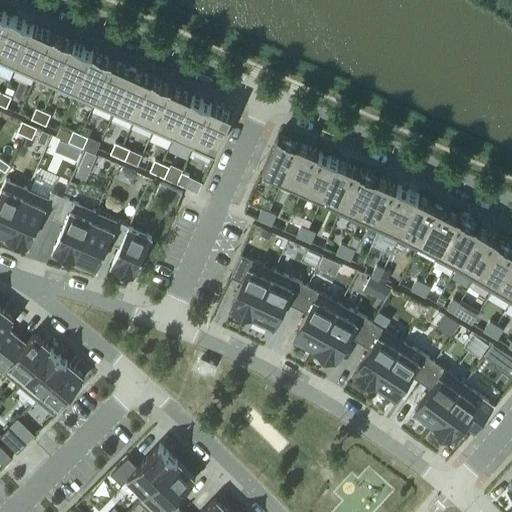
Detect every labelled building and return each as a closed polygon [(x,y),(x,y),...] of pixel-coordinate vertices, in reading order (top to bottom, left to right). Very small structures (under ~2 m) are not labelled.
[(0,9),(0,47),(14,15),(0,9)] [(0,74),(9,78),(14,68),(15,68),(34,24),(14,15),(0,47),(0,74)] [(34,24),(15,68),(34,77),(54,33),(34,24)] [(54,33),(34,77),(54,86),(74,42),(54,33)] [(74,42),(54,86),(74,95),(93,50),(74,42)] [(93,50),(74,95),(94,103),(113,59),(93,50)] [(113,59),(94,103),(113,112),(133,68),(113,59)] [(133,68),(113,112),(133,121),(153,77),(133,68)] [(153,77),(133,121),(153,130),(172,86),(153,77)] [(172,86),(153,130),(172,138),(192,94),(172,86)] [(11,95),(4,92),(0,100),(0,103),(6,106),(11,95)] [(192,94),(172,138),(192,147),(212,103),(192,94)] [(212,103),(192,147),(213,156),(233,112),(212,103)] [(44,109),(36,106),(31,117),(39,121),(44,109)] [(51,113),(44,109),(39,121),(46,124),(51,113)] [(25,134),(30,123),(22,119),(17,131),(25,134)] [(30,123),(25,134),(32,137),(37,126),(30,123)] [(81,132),(73,129),(68,140),(76,143),(81,132)] [(88,136),(81,132),(76,143),(83,147),(88,136)] [(299,142),(278,133),(261,172),(282,181),(299,142)] [(122,144),(115,141),(110,152),(118,155),(122,144)] [(282,181),(283,182),(285,177),(302,185),(300,190),(301,190),(319,151),(299,142),(282,181)] [(130,148),(122,144),(118,155),(125,159),(130,148)] [(301,190),(321,199),(339,159),(319,151),(301,190)] [(10,163),(0,156),(0,166),(5,170),(10,163)] [(162,162),(155,159),(150,170),(157,173),(162,162)] [(324,195),(342,203),(338,212),(339,212),(358,168),(339,159),(321,199),(322,199),(324,195)] [(169,165),(162,162),(157,173),(164,176),(169,165)] [(359,221),(378,177),(358,168),(339,212),(359,221)] [(189,174),(182,171),(177,182),(184,185),(189,174)] [(27,187),(6,234),(28,244),(42,212),(53,217),(63,195),(52,190),(55,183),(36,175),(31,188),(27,187)] [(6,177),(0,189),(0,231),(6,234),(27,187),(6,177)] [(364,213),(381,220),(377,229),(378,230),(398,185),(397,184),(397,185),(378,177),(359,221),(360,221),(364,213)] [(182,191),(160,181),(155,192),(177,202),(182,191)] [(418,193),(398,185),(378,230),(398,238),(418,193)] [(419,195),(419,194),(418,193),(398,238),(417,248),(439,205),(419,195)] [(63,195),(53,217),(65,222),(53,247),(75,257),(96,209),(74,200),(63,195)] [(436,258),(459,214),(458,214),(457,215),(439,205),(417,248),(418,249),(422,240),(439,249),(435,257),(436,258)] [(269,209),(262,206),(257,217),(264,220),(269,209)] [(96,209),(75,257),(97,266),(108,241),(119,246),(129,224),(118,219),(96,209)] [(276,213),(269,209),(264,220),(271,224),(276,213)] [(436,258),(455,268),(478,224),(459,214),(436,258)] [(119,246),(112,262),(134,272),(152,234),(129,224),(119,246)] [(308,227),(301,224),(296,235),(304,238),(308,227)] [(498,237),(478,226),(479,225),(478,224),(455,268),(473,279),(498,237)] [(316,230),(308,227),(304,238),(311,241),(316,230)] [(473,279),(491,290),(511,255),(511,246),(498,237),(473,279)] [(348,245),(341,241),(336,252),(343,255),(348,245)] [(355,248),(348,245),(343,255),(350,259),(355,248)] [(241,252),(231,275),(242,280),(231,304),(253,314),(274,268),(241,252)] [(510,301),(511,297),(511,255),(491,290),(510,301)] [(384,267),(377,264),(371,275),(379,278),(384,267)] [(391,271),(384,267),(379,278),(386,281),(391,271)] [(274,268),(253,314),(274,324),(285,300),(296,306),(308,283),(274,268)] [(424,281),(417,277),(411,288),(418,292),(424,281)] [(431,285),(424,281),(418,292),(425,295),(431,285)] [(307,312),(295,334),(315,346),(340,301),(308,283),(296,306),(307,312)] [(460,301),(453,297),(447,307),(453,311),(460,301)] [(340,301),(315,346),(336,357),(349,335),(360,341),(373,319),(340,301)] [(466,305),(460,301),(453,311),(460,315),(466,305)] [(0,306),(0,354),(16,334),(7,327),(14,318),(0,306)] [(370,347),(356,369),(376,382),(403,339),(373,319),(360,341),(370,347)] [(497,323),(490,319),(484,329),(490,334),(497,323)] [(503,327),(497,323),(490,334),(497,338),(503,327)] [(0,354),(0,367),(3,370),(20,384),(50,347),(33,333),(25,341),(16,334),(0,354)] [(403,339),(376,382),(396,395),(410,373),(420,380),(435,359),(424,352),(403,339)] [(20,384),(36,398),(67,361),(67,360),(51,347),(50,347),(20,384)] [(212,373),(216,363),(202,357),(197,366),(212,373)] [(430,387),(415,408),(434,422),(464,381),(435,359),(420,380),(430,387)] [(84,375),(67,361),(36,398),(54,412),(84,375)] [(464,381),(434,422),(453,436),(465,420),(474,427),(473,428),(474,429),(476,426),(478,423),(479,423),(494,403),(464,381)] [(0,434),(17,451),(26,443),(9,426),(0,434)] [(111,472),(122,483),(129,476),(145,492),(145,493),(177,460),(160,442),(138,465),(128,455),(111,472)] [(13,456),(0,443),(0,460),(4,465),(13,456)] [(151,511),(180,511),(183,510),(173,500),(195,478),(177,460),(145,493),(145,492),(138,499),(151,511)] [(180,511),(229,511),(215,497),(199,511),(185,511),(183,510),(180,511)]
